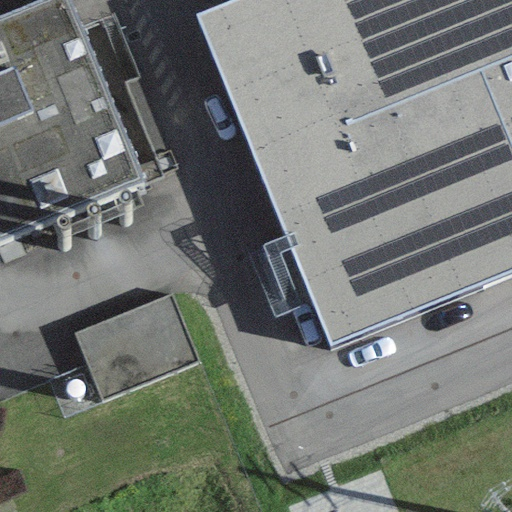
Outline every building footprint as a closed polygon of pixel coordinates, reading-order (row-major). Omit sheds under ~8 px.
[(0,247),(166,179),(125,82),(137,78),(112,17),(80,31),(66,0),(46,0),(0,19),(0,247)] [(511,0),(269,0),(195,30),(332,360),(511,286),(511,0)] [(130,223),(130,221),(130,219),(128,217),(127,216),(124,215),(122,216),(120,217),(119,219),(119,221),(119,223),(121,225),(122,226),(124,227),(127,226),(128,225),(130,223)] [(99,235),(99,233),(99,231),(98,229),(96,228),(94,228),(92,228),(90,229),(89,231),(88,233),(89,235),(90,237),(92,238),(94,239),(96,238),(98,237),(99,235)] [(69,247),(69,245),(69,243),(68,241),(66,240),(64,240),(62,240),(60,241),(59,243),(58,245),(59,248),(60,249),(62,251),(64,251),(66,250),(68,249),(69,247)] [(171,294),(74,333),(102,402),(200,363),(171,294)] [(85,395),(86,391),(85,387),(83,383),(79,381),(75,380),(71,381),(67,383),(65,387),(64,391),(65,395),(67,399),(71,401),(75,402),(79,401),(83,399),(85,395)]
